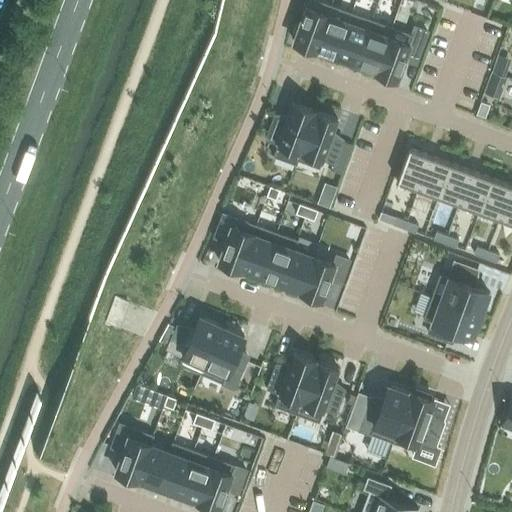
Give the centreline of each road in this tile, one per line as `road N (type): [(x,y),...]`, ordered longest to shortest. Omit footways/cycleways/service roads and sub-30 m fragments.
road 1 (residential): [(207,281),(487,384)]
road 2 (residential): [(293,66),(511,145)]
road 3 (primary): [(0,214),(77,0)]
road 4 (residential): [(450,511),(487,384)]
